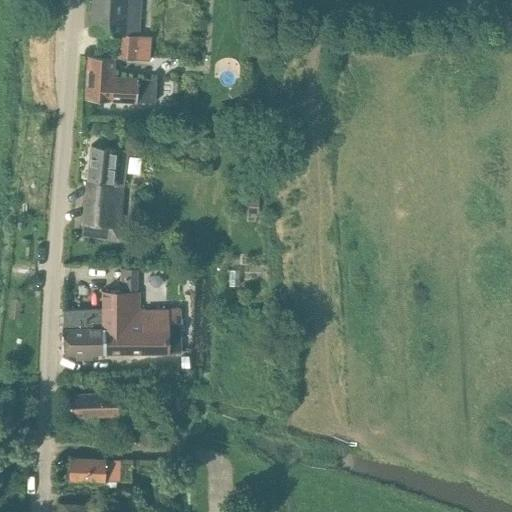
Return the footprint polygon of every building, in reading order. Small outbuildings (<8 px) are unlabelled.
[(90,0),(88,34),(118,36),(116,58),(136,59),(138,35),(139,0),(90,0)] [(153,104),(154,81),(111,78),(112,58),(87,56),(84,100),(135,103),(153,104)] [(154,144),(156,125),(156,124),(148,123),(146,143),(154,144)] [(118,240),(126,149),(89,146),(81,237),(118,240)] [(247,196),(245,213),(257,214),(258,197),(247,196)] [(102,309),(103,354),(180,353),(178,308),(139,309),(138,291),(136,291),(136,270),(123,270),(123,291),(102,291),(102,309)] [(91,355),(103,354),(102,309),(62,310),(62,328),(61,328),(62,355),(76,354),(76,360),(91,360),(91,355)] [(98,430),(98,416),(118,415),(117,392),(67,395),(68,418),(73,417),(74,431),(98,430)] [(153,439),(156,439),(159,438),(162,436),(164,434),(165,431),(165,427),(164,424),(162,422),(160,419),(157,418),(154,418),(150,418),(148,420),(145,422),(144,425),(143,428),(144,431),(145,434),(147,437),(150,439),(153,439)] [(104,459),(69,458),(68,480),(118,481),(119,459),(104,459)] [(255,508),(255,498),(231,498),(231,507),(255,508)] [(84,511),(84,503),(57,503),(56,511),(84,511)]
